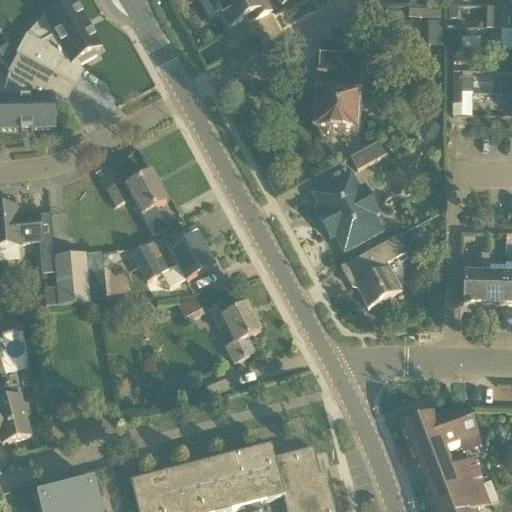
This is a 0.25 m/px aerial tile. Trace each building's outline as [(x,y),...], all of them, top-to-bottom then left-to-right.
[(270,13),(263,0),(206,0),(214,15),(220,12),(229,29),(253,16),(256,21),(270,13)] [(19,58),(54,77),(58,68),(69,62),(71,66),(77,63),(80,67),(96,59),(93,54),(99,51),(73,1),(45,16),(56,37),(41,44),(27,37),(16,56),(19,58)] [(457,9),(457,8),(448,8),(448,9),(448,21),(457,21),(457,9)] [(511,9),(500,10),(500,32),(511,32),(511,9)] [(442,50),(442,24),(429,24),(429,49),(442,50)] [(453,53),(462,53),(462,40),(453,40),(453,53)] [(0,51),(0,62),(4,69),(17,59),(6,46),(0,51)] [(317,90),(360,92),(362,49),(346,48),(346,56),(319,55),(318,70),(317,70),(317,71),(318,71),(318,77),(317,77),(316,78),(317,78),(317,90)] [(453,53),(453,65),(462,65),(462,53),(453,53)] [(0,133),(21,133),(21,136),(22,136),(22,133),(31,133),(31,136),(33,136),(33,133),(55,133),(55,101),(49,101),(49,92),(48,91),(55,78),(54,77),(19,58),(9,76),(13,78),(10,85),(8,93),(7,101),(0,101),(0,133)] [(453,96),(462,96),(462,83),(453,83),(453,96)] [(357,135),(360,92),(317,90),(314,132),(317,132),(319,137),(326,138),(329,133),(357,135)] [(453,96),(453,108),(462,108),(462,96),(453,96)] [(357,173),(385,158),(378,145),(350,160),(357,173)] [(156,164),(134,175),(153,210),(174,199),(156,164)] [(119,183),(97,195),(108,215),(124,207),(140,238),(161,227),(132,171),(117,179),(119,183)] [(344,255),(383,234),(374,218),(379,215),(365,188),(359,191),(351,175),(312,196),(321,212),(315,215),(324,230),(329,241),(330,242),(332,240),(335,239),(344,255)] [(19,224),(18,209),(0,210),(0,254),(19,253),(18,249),(21,249),(21,247),(42,245),(39,218),(24,219),(24,223),(19,224)] [(422,235),(410,241),(414,249),(426,243),(422,235)] [(173,253),(165,239),(146,249),(132,256),(147,286),(161,279),(160,277),(161,276),(177,268),(186,284),(213,270),(197,240),(173,253)] [(401,294),(387,266),(406,256),(397,239),(340,269),(348,284),(352,282),(368,312),(401,294)] [(90,288),(120,285),(117,254),(87,257),(90,288)] [(85,255),(52,258),(52,256),(38,257),(39,265),(53,264),(55,290),(57,308),(90,305),(85,255)] [(484,307),(485,256),(481,256),(480,277),(463,276),(463,307),(484,307)] [(504,308),(505,277),(489,277),(490,256),(485,256),(484,307),(504,308)] [(174,309),(182,324),(201,314),(194,299),(174,309)] [(227,318),(221,305),(208,312),(218,331),(225,328),(235,345),(225,350),(234,367),(255,357),(247,341),(260,335),(247,308),(227,318)] [(209,400),(232,390),(226,375),(203,385),(209,400)] [(22,409),(20,400),(17,390),(15,386),(11,384),(2,386),(0,390),(0,395),(2,405),(0,405),(0,442),(1,442),(3,447),(30,440),(25,420),(29,419),(26,408),(22,409)] [(476,437),(466,408),(435,420),(433,417),(401,429),(431,511),(439,511),(464,503),(463,501),(468,499),(464,488),(480,482),(473,463),(452,471),(447,455),(461,450),(463,455),(481,448),(476,437)] [(275,461),(272,448),(130,485),(136,511),(234,511),(285,499),(287,511),(334,511),(327,485),(322,486),(313,451),(275,461)] [(483,488),(480,482),(464,488),(468,499),(463,501),(464,503),(439,511),(478,511),(490,507),(483,488)] [(101,511),(95,484),(37,499),(40,511),(101,511)]
